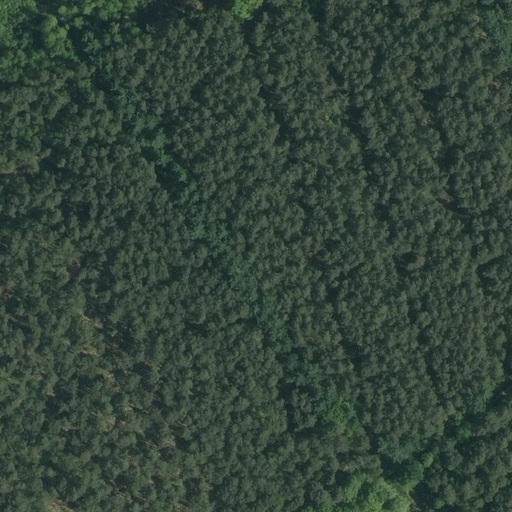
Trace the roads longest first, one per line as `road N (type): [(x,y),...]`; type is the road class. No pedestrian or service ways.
road 1 (track): [(381,474),(359,465),(129,129)]
road 2 (track): [(511,386),(325,511)]
road 3 (track): [(129,129),(89,58),(142,25)]
